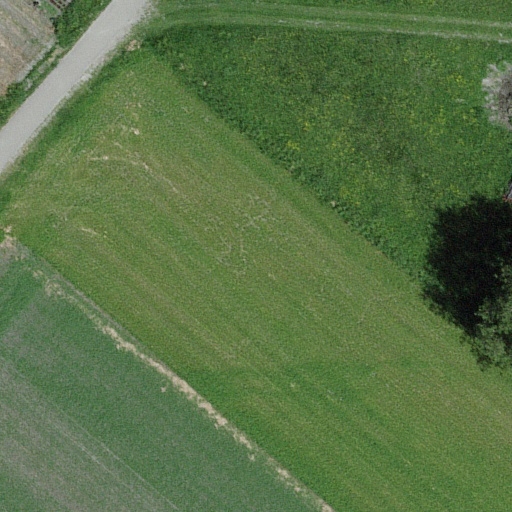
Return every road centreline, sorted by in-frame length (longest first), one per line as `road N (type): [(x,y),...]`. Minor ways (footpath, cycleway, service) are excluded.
road 1 (track): [(124,14),(336,5),(511,17)]
road 2 (track): [(0,153),(136,0)]
